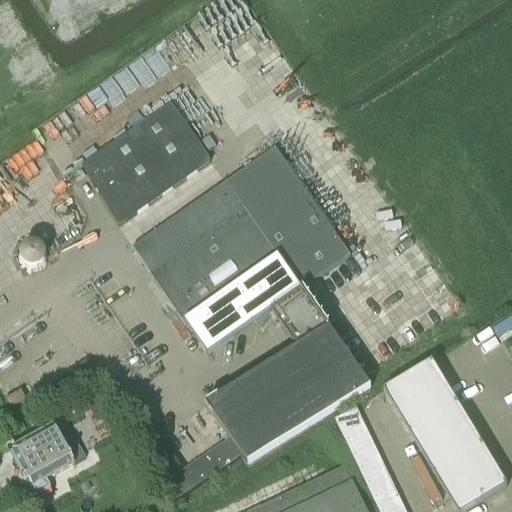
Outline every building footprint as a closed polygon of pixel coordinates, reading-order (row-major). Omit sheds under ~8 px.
[(118,227),(201,169),(209,164),(169,106),(81,168),(118,227)] [(274,150),(131,250),(148,276),(149,276),(206,358),(270,313),(300,292),(349,258),(274,150)] [(48,254),(47,252),(46,251),(45,249),(44,247),(42,246),(40,245),(39,244),(37,243),(35,243),(32,243),(30,243),(28,243),(26,244),(25,245),(23,246),(21,247),(20,249),(19,251),(18,252),(17,254),(16,256),(16,258),(16,260),(16,262),(17,264),(17,266),(18,268),(20,270),(21,271),(23,273),(24,274),(26,275),(28,275),(30,276),(32,276),(34,276),(36,275),(38,275),(40,274),(42,273),(44,271),(45,270),(46,268),(47,266),(48,265),(49,263),(49,260),(49,258),(49,256),(48,254)] [(246,468),(369,392),(327,332),(300,292),(270,313),(296,351),(204,408),(228,442),(155,491),(166,507),(239,458),(246,468)] [(430,364),(406,378),(415,392),(439,378),(430,364)] [(406,378),(382,393),(391,407),(415,392),(406,378)] [(439,378),(415,392),(423,406),(447,392),(439,378)] [(97,423),(114,414),(99,386),(81,395),(97,423)] [(10,411),(26,402),(20,391),(4,400),(10,411)] [(415,392),(391,407),(399,421),(423,406),(415,392)] [(447,392),(423,406),(431,420),(455,405),(447,392)] [(455,405),(431,420),(440,434),(464,419),(455,405)] [(423,406),(399,421),(407,434),(431,420),(423,406)] [(355,411),(334,421),(341,436),(362,425),(355,411)] [(464,419),(440,434),(448,448),(472,433),(464,419)] [(431,420),(407,434),(416,448),(440,434),(431,420)] [(362,425),(341,436),(348,450),(369,440),(362,425)] [(52,428),(8,452),(20,474),(20,475),(19,482),(22,488),(29,490),(29,491),(30,490),(34,498),(49,490),(44,483),(73,466),(66,452),(52,428)] [(472,433),(448,448),(457,461),(480,447),(472,433)] [(440,434),(416,448),(424,462),(448,448),(440,434)] [(369,440),(348,450),(355,465),(376,455),(369,440)] [(76,446),(66,452),(73,466),(84,460),(76,446)] [(480,447),(457,461),(465,475),(489,461),(480,447)] [(448,448),(424,462),(433,476),(457,461),(448,448)] [(376,455),(355,465),(362,480),(383,469),(376,455)] [(457,461),(433,476),(441,490),(465,475),(457,461)] [(489,461),(465,475),(473,489),(497,475),(489,461)] [(362,511),(342,468),(251,511),(362,511)] [(383,469),(362,480),(369,494),(390,484),(383,469)] [(465,475),(441,490),(449,504),(473,489),(465,475)] [(497,475),(473,489),(482,503),(506,489),(497,475)] [(390,484),(369,494),(376,509),(397,498),(390,484)] [(473,489),(449,504),(454,511),(466,511),(482,503),(473,489)] [(403,511),(397,498),(376,509),(377,511),(403,511)]
